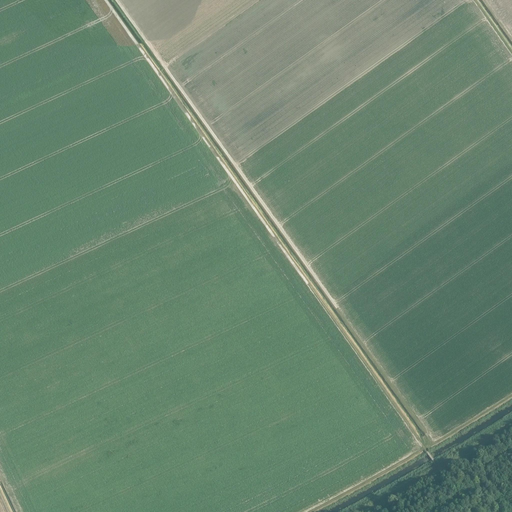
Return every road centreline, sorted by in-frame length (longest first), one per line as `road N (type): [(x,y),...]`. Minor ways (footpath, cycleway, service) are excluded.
road 1 (track): [(116,0),(432,441)]
road 2 (track): [(360,511),(511,421)]
